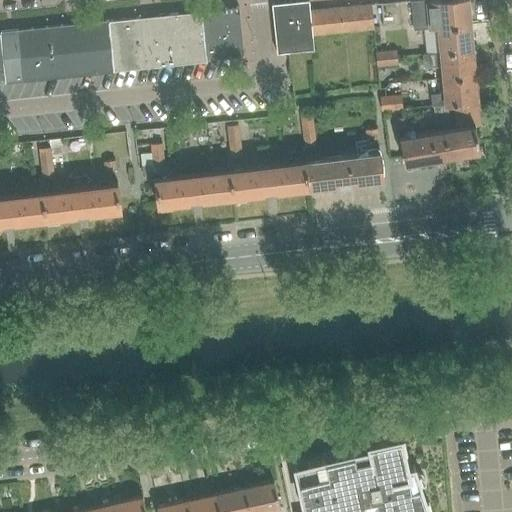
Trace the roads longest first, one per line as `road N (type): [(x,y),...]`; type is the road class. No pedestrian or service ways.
road 1 (secondary): [(0,286),(511,228)]
road 2 (unclassified): [(0,458),(511,401)]
road 3 (unclassified): [(0,110),(266,81),(258,0)]
